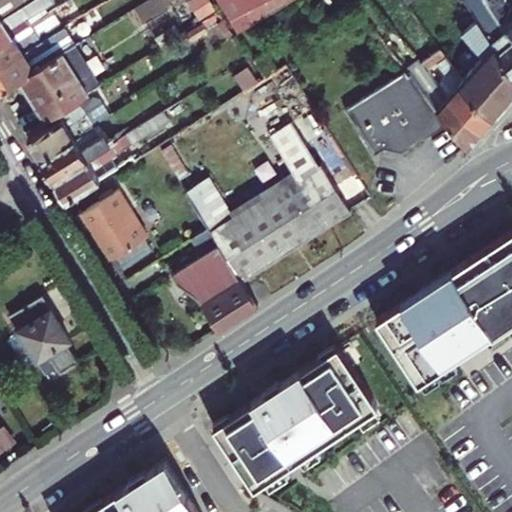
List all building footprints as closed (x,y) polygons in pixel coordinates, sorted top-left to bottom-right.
[(0,0),(0,18),(29,0),(0,0)] [(29,0),(0,18),(0,40),(30,22),(32,21),(28,16),(52,0),(29,0)] [(112,0),(118,9),(133,0),(112,0)] [(219,0),(238,32),(291,0),(219,0)] [(465,0),(477,18),(491,40),(511,70),(511,35),(505,28),(482,0),(465,0)] [(511,0),(482,0),(505,28),(511,35),(511,0)] [(0,40),(0,65),(55,30),(65,24),(58,13),(34,28),(30,22),(0,40)] [(82,14),(68,23),(69,25),(75,22),(76,25),(86,18),(82,14)] [(484,56),(462,81),(494,117),(511,97),(511,70),(491,40),(477,18),(461,30),(484,56)] [(76,43),(65,24),(55,30),(66,49),(75,44),(76,43)] [(0,89),(20,78),(66,49),(55,30),(0,65),(0,89)] [(20,78),(46,119),(90,92),(88,90),(99,83),(75,44),(66,49),(20,78)] [(462,81),(443,58),(436,50),(421,61),(427,69),(447,95),(483,130),(494,117),(462,81)] [(252,58),(265,77),(276,71),(263,51),(252,58)] [(411,71),(415,77),(427,69),(421,61),(410,70),(411,71)] [(408,72),(406,69),(346,108),(375,154),(385,148),(403,151),(422,139),(425,121),(441,112),(415,77),(411,71),(408,72)] [(447,95),(427,69),(415,77),(441,112),(448,122),(468,146),(483,130),(447,95)] [(97,93),(27,136),(40,157),(74,136),(110,113),(97,93)] [(54,179),(66,199),(119,165),(113,156),(119,154),(118,152),(187,108),(181,99),(112,142),(54,179)] [(322,164),(276,194),(304,238),(371,195),(314,107),(294,120),(322,164)] [(425,121),(422,139),(448,122),(441,112),(425,121)] [(40,157),(54,179),(112,142),(105,131),(81,146),(74,136),(40,157)] [(220,242),(242,277),(304,238),(276,194),(236,219),(209,177),(187,191),(209,226),(220,242)] [(119,189),(77,215),(86,230),(90,227),(110,259),(148,236),(119,189)] [(192,236),(202,252),(220,242),(209,226),(192,236)] [(511,229),(374,319),(416,383),(511,320),(511,229)] [(251,292),(242,277),(220,242),(180,266),(180,267),(197,293),(219,328),(258,304),(251,292)] [(178,279),(197,293),(180,267),(180,266),(173,271),(178,279)] [(9,315),(19,331),(36,359),(46,374),(57,367),(49,352),(66,341),(70,339),(42,294),(9,315)] [(36,359),(19,331),(8,338),(26,366),(36,359)] [(77,360),(66,341),(49,352),(57,367),(59,371),(77,360)] [(375,406),(334,345),(210,426),(252,487),(375,406)] [(197,511),(161,457),(79,511),(197,511)]
